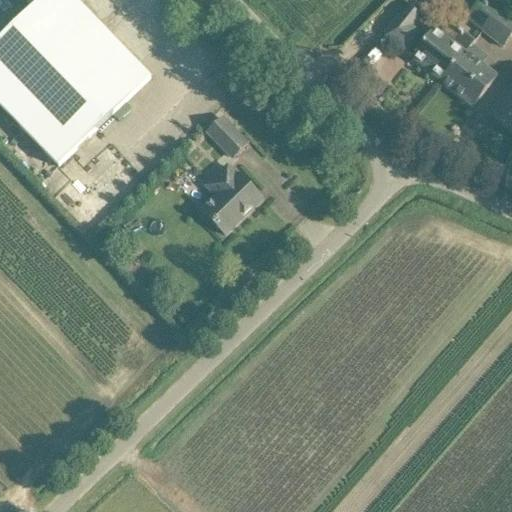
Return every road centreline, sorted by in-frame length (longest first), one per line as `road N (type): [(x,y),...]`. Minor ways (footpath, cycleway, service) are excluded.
road 1 (unclassified): [(58,511),(374,199),(389,173)]
road 2 (unclassified): [(389,173),(375,146),(232,0)]
road 3 (unclassified): [(511,211),(426,174),(389,173)]
